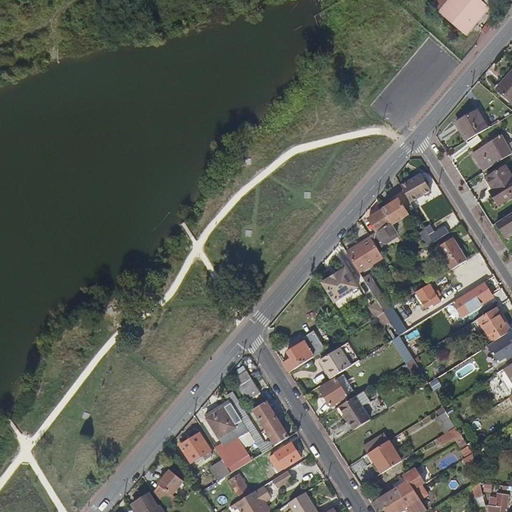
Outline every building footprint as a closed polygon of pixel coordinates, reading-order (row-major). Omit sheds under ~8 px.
[(494,0),(445,0),(434,14),(470,44),(492,17),(490,15),(499,4),(494,0)] [(497,33),(493,29),(486,37),(490,41),(497,33)] [(511,74),(497,92),(511,105),(511,104),(511,74)] [(454,127),(464,144),(486,130),(474,113),(454,127)] [(482,142),(477,137),(468,144),(472,150),(482,142)] [(473,156),(483,173),(511,155),(507,147),(501,138),(473,156)] [(486,180),(506,168),(504,165),(485,177),(486,180)] [(511,196),(511,177),(506,168),(486,180),(494,192),(491,195),(498,205),(511,196)] [(421,176),(401,187),(410,204),(430,192),(421,176)] [(398,202),(384,211),(393,225),(408,217),(398,202)] [(376,230),(368,235),(370,237),(377,250),(385,245),(383,242),(398,233),(393,225),(384,211),(369,219),(376,230)] [(511,214),(497,224),(505,237),(511,232),(511,214)] [(433,245),(449,235),(445,228),(444,229),(440,232),(433,236),(429,238),(433,245)] [(427,235),(425,231),(417,236),(424,250),(433,245),(429,238),(427,235)] [(383,242),(385,245),(399,236),(398,233),(383,242)] [(358,270),(381,255),(377,250),(370,237),(347,251),(358,270)] [(450,272),(463,263),(451,242),(438,250),(450,272)] [(356,288),(346,271),(329,282),(339,298),(356,288)] [(388,311),(391,309),(369,275),(362,279),(375,299),(384,314),(388,311)] [(491,299),(483,284),(452,303),(461,317),(491,299)] [(429,285),(416,293),(426,309),(431,306),(433,309),(440,305),(429,285)] [(414,294),(410,288),(405,291),(409,298),(414,294)] [(384,314),(375,299),(369,303),(378,317),(384,314)] [(452,303),(445,308),(453,321),(461,317),(452,303)] [(496,341),(510,332),(496,309),(476,322),(490,345),(492,344),(496,341)] [(389,323),(398,337),(404,333),(393,315),(392,315),(388,311),(384,314),(389,323)] [(389,323),(384,314),(378,317),(377,318),(382,327),(389,323)] [(292,358),(283,364),(289,373),(326,350),(313,330),(301,338),(303,342),(288,351),(292,358)] [(511,358),(511,335),(510,332),(496,341),(508,361),(511,358)] [(495,347),(492,344),(490,345),(482,350),(485,354),(495,347)] [(332,379),(351,367),(339,349),(319,362),(323,369),(326,368),(332,379)] [(418,358),(414,361),(421,372),(426,369),(425,367),(424,367),(418,358)] [(421,372),(414,361),(407,365),(421,388),(428,384),(421,372)] [(486,381),(500,372),(496,365),(481,375),(486,381)] [(511,384),(511,365),(503,371),(511,384)] [(234,380),(247,372),(243,367),(230,374),(234,380)] [(260,395),(247,372),(234,380),(247,403),(260,395)] [(336,381),(336,380),(320,389),(331,407),(347,398),(346,396),(352,391),(343,376),(336,381)] [(505,395),(508,393),(502,383),(499,385),(505,395)] [(234,393),(227,398),(231,405),(241,421),(248,433),(255,444),(262,456),(269,451),(271,450),(267,443),(266,444),(234,393)] [(511,402),(511,397),(500,404),(502,408),(511,402)] [(339,408),(354,431),(370,421),(355,398),(339,408)] [(276,447),(288,439),(281,429),(286,426),(282,420),(277,422),(266,404),(253,411),(276,447)] [(241,421),(231,405),(206,420),(219,439),(236,428),(234,426),(241,421)] [(439,417),(446,412),(443,408),(436,412),(439,417)] [(455,427),(446,412),(439,417),(438,418),(447,433),(455,427)] [(447,433),(438,418),(434,420),(444,435),(447,433)] [(219,439),(211,444),(217,453),(238,440),(246,453),(248,451),(246,449),(248,448),(248,449),(255,444),(248,433),(241,421),(234,426),(236,428),(219,439)] [(457,443),(463,439),(458,431),(456,429),(437,441),(441,447),(454,439),(457,443)] [(361,448),(366,456),(388,442),(383,434),(361,448)] [(198,436),(181,447),(191,464),(202,457),(204,461),(211,457),(198,436)] [(467,445),(463,439),(457,443),(456,444),(460,450),(467,445)] [(217,453),(223,462),(227,469),(248,456),(246,453),(238,440),(217,453)] [(388,442),(366,456),(380,476),(391,468),(401,462),(388,442)] [(300,459),(291,445),(274,455),(275,456),(270,460),(274,465),(272,466),(276,474),(283,470),(300,459)] [(460,451),(465,459),(472,454),(467,446),(460,451)] [(474,459),(472,454),(465,459),(462,461),(467,469),(475,464),(474,459)] [(509,456),(494,455),(494,458),(493,457),(492,469),(489,469),(488,475),(492,475),(491,482),(507,483),(509,456)] [(248,456),(227,469),(231,475),(251,462),(248,456)] [(218,483),(224,479),(231,475),(227,469),(223,462),(216,466),(210,470),(218,483)] [(413,492),(424,485),(414,469),(403,476),(407,482),(413,492)] [(183,484),(169,473),(159,485),(160,487),(153,495),(165,505),(165,504),(168,501),(183,484)] [(292,480),(287,473),(272,482),(277,489),(292,480)] [(240,502),(251,495),(238,475),(229,482),(240,502)] [(375,479),(364,486),(368,493),(380,485),(375,479)] [(385,510),(413,492),(407,482),(379,500),(385,510)] [(474,500),(483,498),(480,485),(479,485),(472,489),(474,500)] [(268,494),(264,488),(251,495),(240,502),(231,508),(233,511),(238,508),(240,511),(262,511),(256,504),(259,502),(258,500),(261,499),(268,494)] [(419,500),(413,492),(385,510),(386,511),(399,511),(406,508),(408,511),(424,511),(425,511),(419,500)] [(153,511),(158,509),(150,494),(132,506),(135,511),(153,511)] [(316,511),(305,494),(288,505),(292,511),(316,511)] [(487,509),(486,509),(486,511),(507,511),(508,497),(498,496),(498,499),(497,510),(487,509)] [(487,509),(497,510),(498,499),(489,498),(487,509)] [(268,511),(261,499),(258,500),(259,502),(256,504),(262,511),(268,511)] [(371,505),(375,511),(380,511),(385,510),(379,500),(371,505)] [(168,501),(165,504),(171,509),(174,506),(168,501)]
